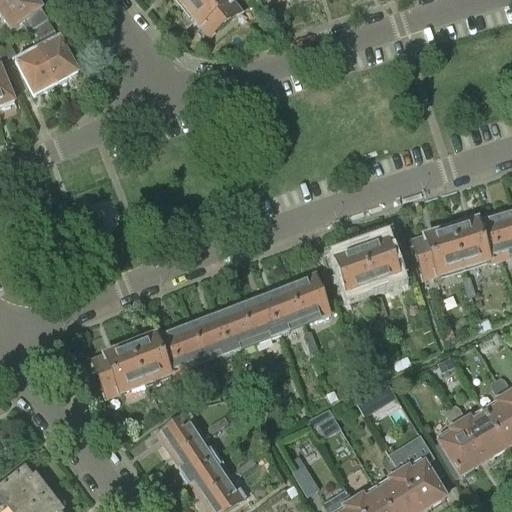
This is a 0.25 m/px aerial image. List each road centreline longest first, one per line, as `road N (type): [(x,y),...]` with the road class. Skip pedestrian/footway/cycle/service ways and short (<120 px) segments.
road 1 (residential): [(511,149),(262,232),(0,335)]
road 2 (residential): [(174,102),(475,0)]
road 3 (residential): [(126,511),(0,343)]
road 4 (residential): [(0,172),(174,102)]
road 5 (residential): [(174,102),(100,0)]
